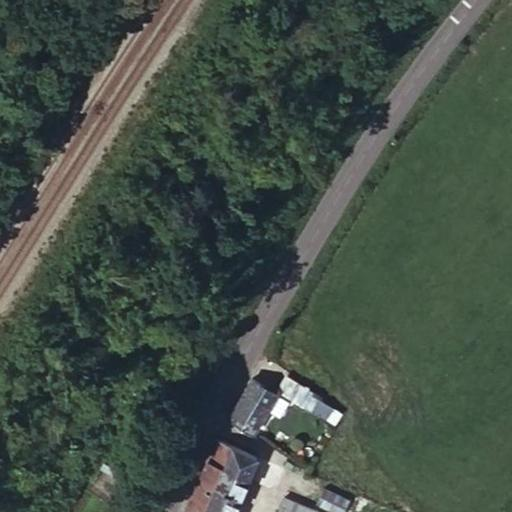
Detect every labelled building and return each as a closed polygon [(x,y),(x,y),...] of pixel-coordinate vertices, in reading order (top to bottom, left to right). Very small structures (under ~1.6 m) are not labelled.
[(285,375),(277,388),(301,405),(309,392),(285,375)] [(230,417),(260,434),(281,395),(253,377),(230,417)] [(235,447),(217,439),(210,457),(227,465),(235,447)] [(258,457),(235,447),(227,465),(226,469),(249,478),(258,457)] [(227,465),(210,457),(201,476),(219,484),(226,469),(227,465)] [(241,497),(249,478),(226,469),(219,484),(217,489),(241,497)] [(201,476),(193,495),(211,503),(217,489),(219,484),(201,476)] [(211,503),(209,508),(218,511),(234,511),(241,497),(217,489),(211,503)] [(319,508),(337,511),(345,511),(349,497),(322,491),(319,508)] [(193,495),(185,511),(206,511),(209,508),(211,503),(193,495)] [(322,511),(287,497),(280,511),(322,511)]
